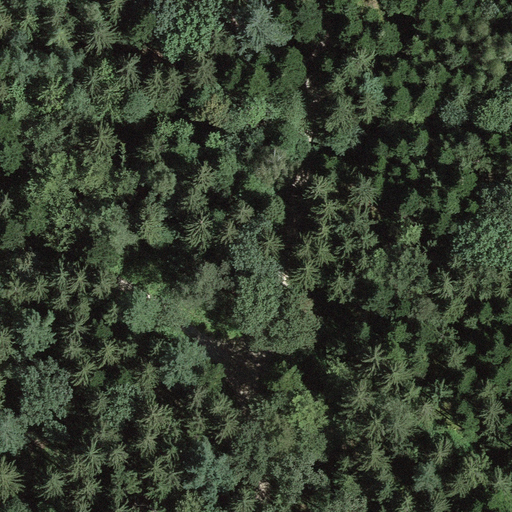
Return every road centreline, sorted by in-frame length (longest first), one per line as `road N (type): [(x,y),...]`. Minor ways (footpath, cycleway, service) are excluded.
road 1 (track): [(252,511),(248,376),(331,0)]
road 2 (track): [(248,376),(197,347),(119,274),(67,259),(0,262)]
